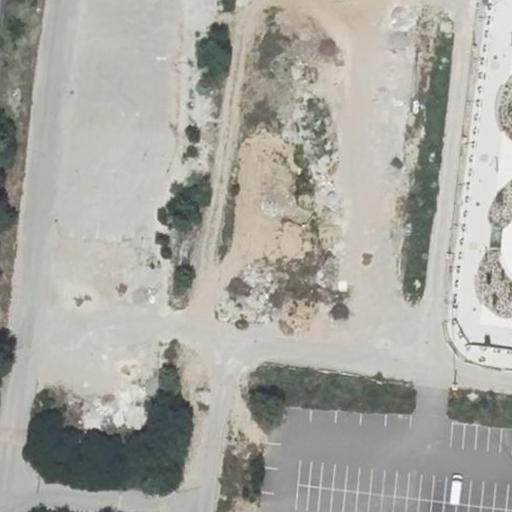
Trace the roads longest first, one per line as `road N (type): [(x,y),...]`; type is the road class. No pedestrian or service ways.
road 1 (residential): [(424,370),(222,343),(199,511)]
road 2 (residential): [(424,370),(471,0)]
